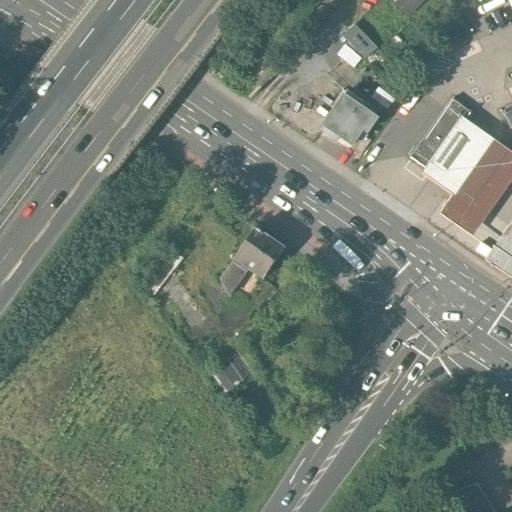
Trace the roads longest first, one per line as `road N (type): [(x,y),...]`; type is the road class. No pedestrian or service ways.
road 1 (primary): [(30,0),(340,217)]
road 2 (motorway): [(0,274),(209,0)]
road 3 (motorway): [(135,0),(0,176)]
road 4 (motorway): [(382,357),(311,488)]
road 5 (motorway): [(340,217),(373,295),(382,357)]
road 6 (primary): [(340,217),(448,293)]
road 7 (motorway): [(394,393),(511,345)]
road 8 (motorway): [(311,488),(394,393)]
